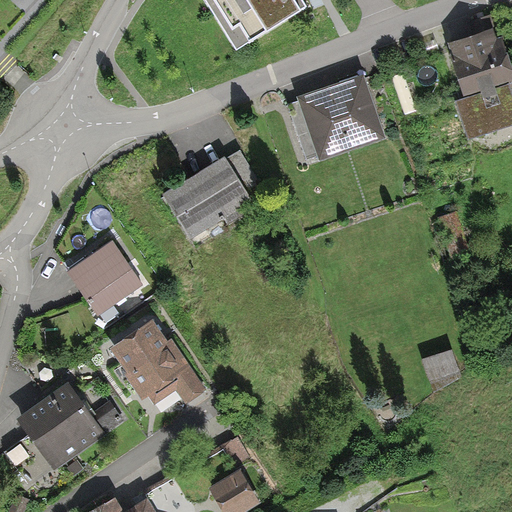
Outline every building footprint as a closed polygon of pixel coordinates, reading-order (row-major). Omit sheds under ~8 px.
[(207,0),(237,47),(301,8),(296,0),(207,0)] [(321,0),(309,0),(313,9),(323,5),(321,0)] [(460,106),(471,142),(511,128),(511,105),(491,38),(453,51),(469,103),(460,106)] [(361,84),(289,110),(308,161),(379,136),(361,84)] [(238,155),(168,199),(188,231),(259,187),(238,155)] [(443,223),(454,259),(469,255),(458,218),(443,223)] [(113,250),(74,275),(96,309),(135,283),(113,250)] [(150,330),(117,355),(146,395),(168,379),(186,403),(202,390),(172,349),(167,353),(150,330)] [(448,357),(424,365),(431,385),(455,376),(448,357)] [(68,382),(18,418),(54,470),(124,420),(110,401),(91,414),(68,382)] [(214,494),(225,511),(241,511),(256,503),(240,477),(214,494)]
